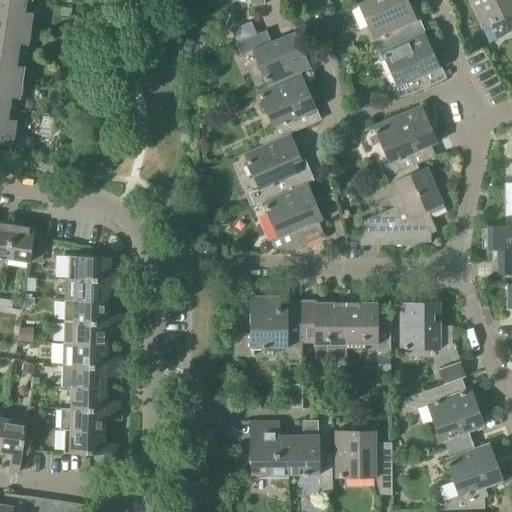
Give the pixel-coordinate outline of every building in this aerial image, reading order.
[(25,1),(15,0),(0,0),(0,24),(29,29),(31,13),(23,11),(25,1)] [(380,50),(421,32),(407,0),(366,0),(357,4),(373,40),(370,41),(375,53),(380,50)] [(511,13),(511,0),(468,0),(488,44),(490,44),(489,42),(503,35),(503,18),(511,13)] [(236,43),(256,35),(250,22),(231,30),(236,43)] [(0,24),(0,51),(17,54),(18,44),(27,45),(29,29),(0,24)] [(266,31),(256,35),(236,43),(241,54),(251,50),(267,87),(301,73),(311,68),(295,32),(271,42),(266,31)] [(380,50),(396,87),(401,98),(428,86),(423,75),(439,68),(423,31),(421,32),(380,50)] [(17,54),(0,51),(0,78),(21,82),(23,66),(15,65),(17,54)] [(301,73),(267,87),(257,92),(274,132),(260,138),(263,145),(290,133),(289,130),(302,124),(299,117),(316,110),(301,73)] [(0,78),(0,106),(8,108),(10,97),(18,98),(21,82),(0,78)] [(373,126),(390,167),(386,169),(388,175),(435,156),(430,145),(437,141),(422,105),(373,126)] [(8,108),(0,106),(0,143),(11,145),(15,120),(6,119),(8,108)] [(42,114),(41,123),(55,125),(56,117),(42,114)] [(290,133),(263,145),(244,153),(258,190),(245,195),(250,207),(262,202),(294,188),(289,178),(298,174),(293,164),(302,160),(290,133)] [(432,234),(437,232),(430,215),(444,208),(438,195),(426,167),(383,185),(393,208),(359,224),(359,246),(432,243),(432,234)] [(307,183),(294,188),(262,202),(277,238),(269,241),(273,249),(292,250),(324,236),(317,221),(323,219),(307,183)] [(12,225),(0,222),(0,257),(6,259),(12,225)] [(511,224),(506,225),(488,225),(488,249),(499,249),(499,273),(511,273),(511,224)] [(34,228),(12,225),(6,259),(29,262),(34,228)] [(261,248),(263,252),(269,252),(271,248),(269,244),(266,242),(263,243),(261,248)] [(31,263),(41,263),(41,249),(32,249),(31,263)] [(68,278),(124,280),(124,270),(109,269),(109,257),(69,255),(68,278)] [(124,280),(68,278),(68,280),(74,280),(73,299),(108,301),(108,288),(124,289),(124,280)] [(302,343),(302,304),(280,304),(280,296),(250,296),(250,333),(234,333),(234,356),(252,356),(252,350),(262,350),(262,348),(287,348),(287,360),(302,360),(302,343)] [(1,299),(0,303),(0,306),(11,309),(12,301),(1,299)] [(65,299),(64,321),(123,323),(123,313),(108,312),(108,301),(73,299),(65,299)] [(314,305),(302,304),(302,343),(314,343),(314,344),(327,344),(327,349),(346,349),(346,303),(328,303),(328,300),(314,300),(314,305)] [(346,303),(346,349),(366,349),(366,344),(377,344),(377,351),(390,352),(391,317),(378,318),(378,302),(363,302),(363,303),(346,303)] [(401,349),(440,349),(440,344),(452,344),(452,326),(440,326),(440,302),(401,302),(401,349)] [(64,321),(63,343),(107,344),(107,332),(123,332),(123,323),(64,321)] [(18,337),(17,344),(24,346),(26,338),(18,337)] [(107,344),(63,343),(63,365),(121,367),(122,357),(106,356),(107,344)] [(444,384),(462,378),(466,376),(460,361),(439,369),(444,384)] [(121,367),(63,365),(62,387),(70,387),(105,389),(106,375),(121,376),(121,367)] [(390,377),(390,365),(376,365),(376,377),(390,377)] [(462,378),(444,384),(404,399),(406,407),(419,406),(426,405),(430,418),(432,418),(441,441),(443,440),(446,449),(471,439),(468,431),(485,425),(471,388),(466,390),(462,378)] [(105,389),(70,387),(70,409),(120,410),(120,400),(105,399),(105,389)] [(347,388),(347,398),(358,398),(358,387),(347,388)] [(120,410),(70,409),(69,429),(104,430),(104,419),(120,419),(120,410)] [(26,422),(4,418),(0,443),(0,452),(10,454),(8,468),(18,470),(26,422)] [(289,475),(288,434),(280,435),(280,420),(251,421),(251,474),(271,474),(271,478),(289,478),(289,475)] [(302,434),(288,434),(289,475),(318,474),(323,490),(332,490),(331,452),(320,453),(320,434),(318,434),(318,420),(303,420),(302,434)] [(104,430),(69,429),(64,428),(63,453),(94,454),(94,464),(118,465),(119,443),(103,442),(104,430)] [(336,478),(376,477),(380,494),(391,495),(392,470),(391,442),(375,443),(375,430),(336,431),(336,478)] [(471,439),(446,449),(449,457),(445,459),(454,482),(440,487),(445,500),(444,501),(444,509),(485,507),(484,497),(488,496),(485,486),(503,480),(490,443),(474,448),(471,439)] [(0,504),(0,511),(23,511),(26,496),(4,492),(2,504),(0,504)] [(26,496),(23,511),(35,511),(38,498),(26,496)] [(47,511),(50,499),(38,498),(35,511),(47,511)] [(50,499),(47,511),(60,511),(62,501),(50,499)] [(62,501),(60,511),(71,511),(73,503),(62,501)] [(73,503),(71,511),(84,511),(86,505),(73,503)]
